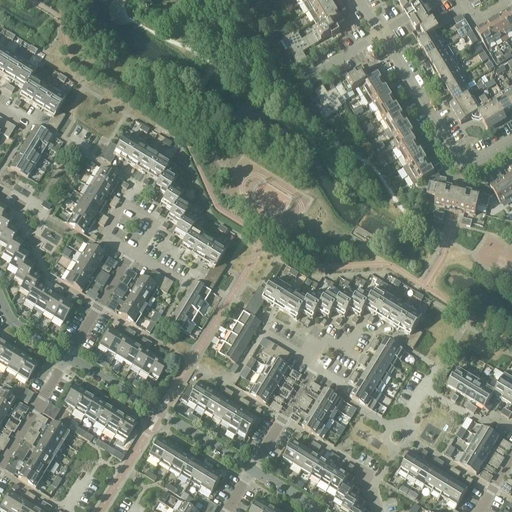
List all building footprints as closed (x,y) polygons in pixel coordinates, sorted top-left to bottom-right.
[(329,0),(309,0),(303,4),(308,13),(329,0)] [(329,0),(308,13),(314,21),(335,9),(329,0)] [(401,0),(402,0),(398,2),(398,3),(404,12),(410,22),(410,23),(416,32),(420,30),(424,38),(425,38),(434,32),(435,33),(452,22),(446,12),(429,23),(423,14),(417,4),(414,0),(401,0)] [(335,9),(314,21),(319,30),(340,18),(335,9)] [(502,15),(511,32),(511,31),(511,12),(511,10),(502,15)] [(511,32),(502,15),(493,21),(505,41),(509,39),(507,35),(511,32)] [(319,30),(305,39),(310,48),(331,36),(332,38),(336,36),(338,39),(342,37),(336,26),(345,20),(342,16),(340,18),(319,30)] [(453,20),(457,26),(465,21),(462,17),(460,16),(453,20)] [(454,28),(457,32),(468,26),(465,21),(457,26),(454,28)] [(505,41),(493,21),(484,26),(495,43),(500,39),(502,43),(505,41)] [(468,26),(457,32),(460,37),(471,31),(468,26)] [(495,43),(484,26),(482,28),(481,26),(475,30),(488,51),(491,49),(489,46),(495,43)] [(424,38),(417,42),(423,51),(443,39),(441,36),(437,38),(435,33),(434,32),(425,38),(424,38)] [(12,42),(15,37),(8,33),(5,37),(12,42)] [(292,35),(282,40),(298,66),(307,61),(304,55),(302,56),(301,54),(310,48),(305,39),(302,40),(298,34),(293,37),(292,35)] [(474,37),(469,40),(472,45),(477,42),(474,37)] [(443,39),(423,51),(428,60),(445,50),(442,44),(445,42),(443,39)] [(483,52),(479,45),(474,48),(478,55),(483,52)] [(35,55),(37,51),(30,46),(27,51),(35,55)] [(445,50),(428,60),(430,63),(429,63),(429,65),(432,70),(454,57),(452,53),(448,48),(445,50)] [(14,57),(0,49),(0,76),(2,77),(14,57)] [(488,59),(484,53),(478,57),(482,63),(488,59)] [(36,71),(14,57),(2,77),(23,90),(31,79),(36,71)] [(454,57),(432,70),(435,75),(436,75),(437,75),(439,78),(456,68),(459,65),(456,60),(454,57)] [(494,68),(491,63),(485,66),(488,71),(494,68)] [(355,77),(335,89),(341,99),(342,98),(358,88),(362,86),(378,76),(376,72),(366,77),(360,66),(356,69),(358,72),(354,75),(355,77)] [(456,68),(439,78),(440,80),(440,81),(439,82),(442,88),(464,74),(462,71),(459,73),(456,68)] [(464,74),(442,88),(445,93),(447,93),(448,92),(449,95),(466,85),(463,80),(466,78),(464,74)] [(64,84),(66,79),(59,75),(56,79),(64,84)] [(362,86),(358,88),(363,97),(367,94),(384,84),(378,76),(362,86)] [(36,109),(48,89),(31,79),(23,90),(18,98),(36,109)] [(6,84),(4,89),(12,94),(14,89),(6,84)] [(367,94),(363,97),(368,106),(372,103),(389,93),(384,84),(367,94)] [(466,85),(449,95),(454,103),(455,104),(475,92),(473,88),(469,90),(466,85)] [(323,86),(314,92),(329,118),(338,112),(337,110),(342,107),(341,106),(338,100),(341,99),(335,89),(327,94),(323,86)] [(511,91),(510,88),(501,94),(511,110),(511,91)] [(65,99),(48,89),(36,109),(51,118),(46,125),(56,131),(65,116),(58,111),(61,105),(65,99)] [(454,103),(450,106),(461,125),(479,114),(470,99),(477,95),(475,92),(455,104),(454,103)] [(389,93),(372,103),(378,112),(394,102),(389,93)] [(501,94),(492,99),(494,103),(495,103),(503,116),(503,115),(511,110),(501,94)] [(394,102),(378,112),(383,121),(399,111),(394,102)] [(485,113),(479,117),(488,131),(506,120),(504,116),(503,115),(503,116),(495,103),(494,103),(483,110),(485,113)] [(399,111),(383,121),(388,129),(405,119),(399,111)] [(405,119),(388,129),(394,138),(410,128),(405,119)] [(10,125),(5,121),(0,128),(0,133),(3,136),(10,125)] [(15,128),(10,125),(3,136),(8,139),(15,128)] [(146,134),(149,130),(142,125),(139,130),(146,134)] [(46,147),(52,137),(35,127),(29,137),(46,147)] [(410,128),(394,138),(399,147),(413,139),(416,137),(410,128)] [(110,143),(100,159),(104,161),(110,165),(115,157),(135,169),(148,150),(125,136),(117,148),(110,143)] [(46,147),(29,137),(23,147),(40,158),(46,147)] [(399,147),(396,148),(402,157),(418,147),(421,146),(426,142),(424,138),(419,142),(418,141),(415,142),(413,139),(399,147)] [(169,148),(172,144),(165,139),(162,144),(169,148)] [(33,168),(40,158),(23,147),(16,157),(33,168)] [(418,147),(402,157),(407,166),(423,156),(418,147)] [(170,164),(148,150),(135,169),(158,183),(166,171),(170,164)] [(407,166),(403,169),(408,178),(429,165),(431,163),(437,160),(435,156),(429,159),(428,158),(426,160),(423,156),(407,166)] [(10,168),(27,179),(33,168),(16,157),(10,168)] [(429,165),(408,178),(414,187),(418,184),(421,182),(427,193),(427,195),(430,184),(435,185),(436,180),(440,178),(437,173),(437,172),(434,174),(429,165)] [(100,169),(94,178),(114,190),(117,185),(115,183),(117,179),(100,169)] [(153,191),(164,198),(172,186),(177,178),(166,171),(158,183),(153,191)] [(488,186),(483,188),(485,192),(484,198),(490,199),(490,198),(495,195),(500,204),(509,199),(499,182),(498,180),(494,174),(490,176),(494,182),(492,183),(494,186),(491,188),(489,185),(488,186)] [(511,183),(508,177),(499,182),(509,199),(511,197),(511,183)] [(111,196),(114,190),(94,178),(89,188),(106,198),(108,194),(111,196)] [(430,184),(427,195),(437,197),(435,206),(446,209),(448,198),(451,199),(453,190),(444,188),(446,179),(440,178),(436,180),(435,185),(430,184)] [(184,193),(172,186),(164,198),(160,205),(171,212),(181,197),(184,193)] [(466,193),(464,202),(467,203),(464,213),(475,216),(477,207),(487,209),(490,199),(484,198),(485,192),(483,188),(483,189),(477,187),(475,195),(466,193)] [(89,188),(83,197),(103,209),(106,203),(104,202),(106,198),(89,188)] [(83,197),(77,206),(95,217),(97,213),(99,214),(103,209),(83,197)] [(166,220),(177,227),(188,211),(192,204),(195,206),(198,202),(194,199),(192,203),(181,197),(171,212),(166,220)] [(77,206),(72,215),(91,227),(95,222),(92,220),(95,217),(77,206)] [(12,212),(6,208),(0,218),(0,236),(1,237),(12,220),(8,218),(12,212)] [(199,218),(188,211),(177,227),(173,234),(184,241),(192,230),(199,219),(202,221),(205,216),(201,214),(199,218)] [(443,221),(444,214),(435,212),(434,219),(443,221)] [(88,233),(91,227),(72,215),(66,225),(83,235),(86,231),(88,233)] [(461,225),(470,228),(471,225),(472,221),(463,219),(461,225)] [(0,238),(0,244),(7,249),(17,232),(14,229),(17,223),(12,220),(1,237),(0,238)] [(191,256),(203,236),(192,230),(184,241),(179,249),(191,256)] [(23,235),(17,232),(7,249),(3,255),(12,260),(23,243),(19,241),(23,235)] [(203,236),(191,256),(211,269),(204,280),(214,286),(226,267),(220,263),(218,262),(226,250),(203,236)] [(28,247),(23,243),(12,260),(8,267),(18,272),(28,255),(25,253),(28,247)] [(104,256),(95,250),(87,245),(81,255),(98,265),(100,263),(104,256)] [(34,259),(28,255),(18,272),(14,278),(23,284),(34,267),(30,265),(34,259)] [(75,264),(93,275),(97,267),(103,271),(105,267),(100,263),(98,265),(81,255),(75,264)] [(90,278),(93,275),(75,264),(70,273),(90,285),(93,280),(90,278)] [(39,270),(34,267),(23,284),(19,290),(28,296),(39,279),(36,277),(39,270)] [(299,274),(292,269),(289,274),(296,279),(299,274)] [(158,274),(152,271),(146,281),(151,284),(158,274)] [(70,273),(64,283),(81,293),(84,289),(86,291),(90,285),(70,273)] [(163,277),(158,274),(151,284),(156,288),(163,277)] [(168,280),(163,277),(156,288),(158,288),(157,289),(161,291),(168,280)] [(151,284),(146,281),(141,278),(138,282),(136,281),(133,286),(152,298),(158,288),(156,288),(151,284)] [(34,308),(45,291),(41,288),(45,282),(39,279),(28,296),(25,302),(34,308)] [(401,284),(394,279),(391,284),(398,288),(401,284)] [(173,283),(168,280),(161,291),(166,295),(173,283)] [(264,301),(285,313),(297,294),(274,280),(269,288),(267,292),(259,287),(248,307),(257,313),(264,301)] [(210,293),(193,282),(187,292),(204,303),(210,293)] [(146,307),(152,298),(133,286),(129,292),(131,293),(129,297),(146,307)] [(360,317),(365,310),(372,297),(361,290),(356,298),(349,311),(360,317)] [(372,297),(365,310),(387,323),(399,303),(377,290),(372,297)] [(34,308),(43,314),(54,296),(45,291),(34,308)] [(340,299),(333,311),(344,318),(349,311),(356,298),(345,291),(340,299)] [(187,292),(181,303),(198,313),(204,303),(187,292)] [(324,300),(317,312),(328,319),(333,311),(340,299),(329,292),(324,300)] [(301,313),(312,320),(317,312),(324,300),(313,293),(308,301),(301,313)] [(421,302),(424,297),(416,293),(414,298),(421,302)] [(308,301),(297,294),(285,313),(297,321),(301,313),(308,301)] [(43,314),(53,319),(63,302),(54,296),(43,314)] [(140,316),(146,307),(129,297),(125,304),(119,301),(117,305),(122,308),(123,306),(140,316)] [(73,308),(63,302),(53,319),(62,325),(73,308)] [(181,303),(174,313),(192,323),(198,313),(181,303)] [(399,303),(387,323),(408,336),(403,344),(413,350),(423,334),(415,329),(422,318),(399,303)] [(135,326),(140,316),(123,306),(122,308),(118,315),(135,326)] [(185,334),(192,323),(174,313),(168,323),(185,334)] [(244,313),(237,323),(254,334),(261,323),(244,313)] [(248,344),(254,334),(237,323),(231,334),(248,344)] [(109,330),(98,347),(107,352),(117,335),(109,330)] [(242,354),(248,344),(231,334),(225,344),(242,354)] [(125,340),(117,335),(107,352),(115,357),(125,340)] [(134,345),(125,340),(115,357),(123,362),(134,345)] [(385,340),(380,349),(397,359),(403,351),(385,340)] [(140,372),(150,355),(146,353),(149,349),(152,344),(147,341),(144,346),(142,350),(131,367),(140,372)] [(262,353),(267,356),(274,345),(269,342),(262,353)] [(225,344),(218,354),(235,365),(242,354),(225,344)] [(123,362),(131,367),(142,350),(134,345),(123,362)] [(279,348),(274,345),(267,356),(271,359),(271,358),(273,359),(279,348)] [(17,352),(6,346),(0,356),(0,365),(1,366),(3,364),(8,367),(17,352)] [(284,351),(279,348),(273,359),(278,362),(284,351)] [(392,368),(397,359),(380,349),(375,357),(392,368)] [(290,355),(284,351),(278,362),(283,365),(290,355)] [(17,376),(27,359),(17,352),(8,367),(6,369),(17,376)] [(140,372),(148,377),(158,360),(150,355),(140,372)] [(387,376),(392,368),(375,357),(370,365),(387,376)] [(278,362),(273,359),(271,358),(271,359),(265,367),(282,378),(283,376),(284,376),(289,368),(283,365),(278,362)] [(27,359),(17,376),(27,382),(37,365),(27,359)] [(171,368),(158,360),(148,377),(156,382),(163,371),(168,373),(171,368)] [(387,376),(370,365),(365,373),(382,384),(387,376)] [(282,378),(265,367),(260,377),(277,387),(281,380),(287,383),(289,379),(284,376),(283,376),(282,378)] [(450,381),(446,378),(443,384),(456,392),(467,375),(457,369),(450,381)] [(456,392),(465,398),(476,381),(478,378),(468,372),(467,375),(456,392)] [(382,384),(365,373),(360,382),(377,392),(382,384)] [(511,379),(504,375),(494,392),(493,395),(502,401),(511,383),(511,379)] [(254,386),(271,396),(272,394),(273,394),(277,387),(260,377),(254,386)] [(476,381),(465,398),(475,404),(485,386),(476,381)] [(181,400),(187,404),(188,402),(197,407),(207,390),(195,382),(191,388),(189,386),(181,400)] [(377,392),(360,382),(355,390),(372,400),(377,392)] [(509,405),(506,410),(504,409),(500,414),(504,417),(508,411),(511,406),(511,404),(511,383),(502,401),(509,405)] [(270,398),(276,402),(278,398),(273,394),(272,394),(271,396),(254,386),(248,395),(266,406),(270,398)] [(494,392),(485,386),(475,404),(488,412),(492,406),(488,404),(493,395),(494,392)] [(69,408),(74,411),(84,394),(74,387),(65,402),(71,405),(69,408)] [(23,388),(20,393),(30,400),(34,394),(23,388)] [(216,395),(207,390),(197,407),(205,412),(216,395)] [(355,390),(350,398),(367,409),(372,400),(355,390)] [(0,391),(0,404),(12,412),(15,407),(13,405),(15,401),(0,391)] [(318,402),(319,400),(336,411),(342,401),(325,391),(320,398),(315,395),(312,399),(318,402)] [(20,393),(16,398),(27,405),(30,400),(20,393)] [(80,411),(86,414),(95,400),(84,394),(74,411),(79,414),(80,411)] [(205,412),(213,417),(224,400),(216,395),(205,412)] [(232,405),(222,422),(230,427),(240,410),(243,406),(245,401),(241,398),(236,407),(232,405)] [(105,406),(95,400),(86,414),(91,418),(89,420),(94,423),(105,406)] [(224,400),(213,417),(222,422),(232,405),(224,400)] [(331,420),(336,411),(319,400),(318,402),(313,409),(331,420)] [(12,412),(0,404),(0,417),(4,420),(6,416),(9,418),(10,416),(13,418),(18,421),(21,418),(15,415),(12,412)] [(49,404),(46,409),(57,416),(60,411),(49,404)] [(105,429),(106,427),(115,412),(105,406),(94,423),(105,429)] [(54,421),(57,416),(46,409),(43,415),(54,421)] [(307,421),(308,419),(325,429),(331,420),(313,409),(309,417),(303,413),(301,417),(307,421)] [(240,410),(230,427),(227,432),(235,437),(238,432),(248,415),(240,410)] [(125,419),(115,412),(106,427),(112,430),(110,433),(115,436),(125,419)] [(257,420),(248,415),(238,432),(246,437),(257,420)] [(136,425),(125,419),(115,436),(125,442),(136,425)] [(302,428),(319,439),(325,429),(308,419),(307,421),(302,428)] [(63,443),(69,434),(52,423),(49,427),(47,426),(43,431),(63,443)] [(499,438),(482,427),(476,437),(493,447),(494,445),(494,446),(499,438)] [(42,438),(40,442),(57,453),(63,443),(43,431),(40,437),(42,438)] [(493,447),(476,437),(470,446),(488,457),(492,449),(498,453),(500,449),(494,446),(494,445),(493,447)] [(160,440),(157,445),(151,454),(157,458),(155,460),(160,463),(170,446),(160,440)] [(36,449),(30,446),(28,450),(33,453),(35,451),(52,462),(57,453),(40,442),(36,449)] [(283,460),(292,465),(303,448),(293,442),(283,460)] [(488,457),(470,446),(470,447),(465,444),(460,452),(465,455),(481,466),(483,464),(488,457)] [(170,446),(160,463),(165,466),(166,464),(172,467),(181,452),(170,446)] [(312,454),(303,448),(292,465),(301,471),(312,454)] [(55,464),(52,462),(35,451),(33,453),(29,461),(46,471),(49,473),(55,464)] [(181,452),(172,467),(177,470),(175,473),(180,476),(191,459),(181,452)] [(402,457),(406,460),(399,472),(408,477),(418,460),(405,452),(402,457)] [(301,471),(311,477),(321,459),(312,454),(301,471)] [(481,466),(465,455),(459,465),(476,475),(481,468),(486,471),(489,467),(483,464),(481,466)] [(201,465),(191,459),(180,476),(188,480),(186,483),(189,484),(192,479),(201,465)] [(330,465),(321,459),(311,477),(320,482),(330,465)] [(408,477),(416,482),(426,465),(418,460),(408,477)] [(40,480),(46,471),(29,461),(27,464),(24,463),(21,468),(40,480)] [(196,485),(201,488),(211,471),(201,465),(192,479),(198,483),(196,485)] [(329,488),(339,471),(330,465),(320,482),(329,488)] [(416,482),(424,487),(434,470),(426,465),(416,482)] [(17,479),(35,490),(40,480),(21,468),(17,474),(20,475),(17,479)] [(424,487),(432,492),(443,475),(434,470),(424,487)] [(211,471),(201,488),(211,495),(222,478),(211,471)] [(349,476),(339,471),(329,488),(338,493),(349,476)] [(451,480),(443,475),(432,492),(440,497),(451,480)] [(354,480),(349,476),(338,493),(334,499),(343,505),(354,488),(351,486),(354,480)] [(440,497),(449,502),(459,485),(451,480),(440,497)] [(457,507),(467,490),(459,485),(449,502),(457,507)] [(354,488),(343,505),(340,511),(351,511),(360,500),(356,497),(360,491),(354,488)] [(0,507),(0,511),(1,511),(9,511),(17,499),(9,494),(0,507)] [(9,511),(20,511),(25,504),(17,499),(9,511)] [(207,500),(204,506),(214,511),(218,507),(207,500)] [(265,511),(269,506),(258,500),(250,511),(265,511)] [(360,500),(351,511),(364,511),(365,511),(361,509),(365,503),(360,500)] [(196,511),(182,503),(177,511),(196,511)]
